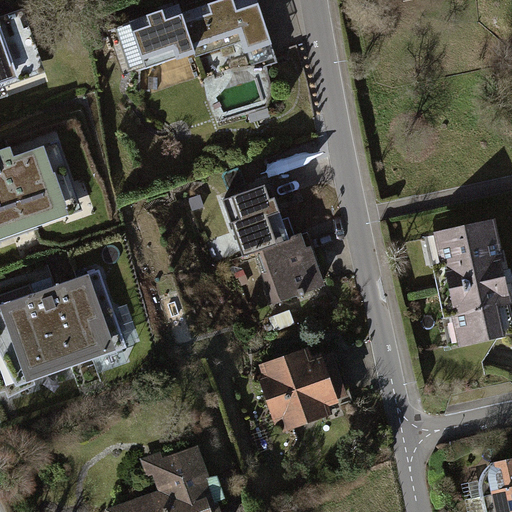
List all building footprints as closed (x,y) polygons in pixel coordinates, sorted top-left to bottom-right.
[(181,5),(108,29),(125,77),(190,56),(191,60),(233,46),(237,58),(269,48),(253,0),(242,0),(233,3),(231,0),(223,0),(184,13),(181,5)] [(0,89),(19,82),(0,30),(0,89)] [(2,150),(0,150),(0,250),(78,220),(51,144),(5,160),(2,150)] [(263,190),(220,204),(239,259),(255,254),(287,243),(274,203),(268,205),(263,190)] [(492,226),(422,241),(446,354),(511,340),(511,320),(503,280),(492,226)] [(287,243),(255,254),(274,309),(322,293),(308,253),(303,255),(298,240),(287,243)] [(32,290),(0,301),(0,404),(28,394),(25,388),(120,358),(94,277),(42,293),(35,297),(32,290)] [(305,354),(259,370),(263,381),(257,383),(273,429),(280,427),(283,435),(329,420),(326,411),(349,403),(333,357),(309,365),(305,354)] [(152,497),(112,511),(212,511),(190,451),(155,464),(153,459),(135,465),(141,482),(146,481),(152,497)] [(511,511),(511,468),(474,474),(479,511),(511,511)]
